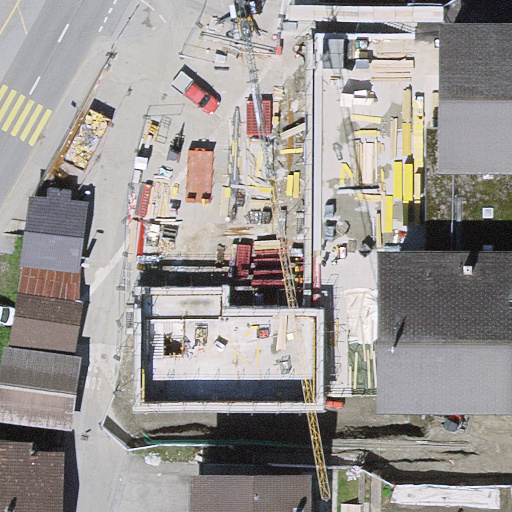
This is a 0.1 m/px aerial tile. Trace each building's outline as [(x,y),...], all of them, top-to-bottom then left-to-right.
[(424,259),(384,259),(383,400),(511,400),(511,32),(446,33),(446,147),(425,147),(424,259)] [(346,85),(346,124),(399,124),(400,85),(346,85)] [(9,423),(78,429),(99,199),(30,193),(9,423)] [(138,292),(139,404),(315,403),(315,312),(221,313),(221,291),(138,292)] [(0,511),(51,511),(54,454),(0,450),(0,511)] [(301,511),(301,475),(200,477),(200,511),(301,511)]
